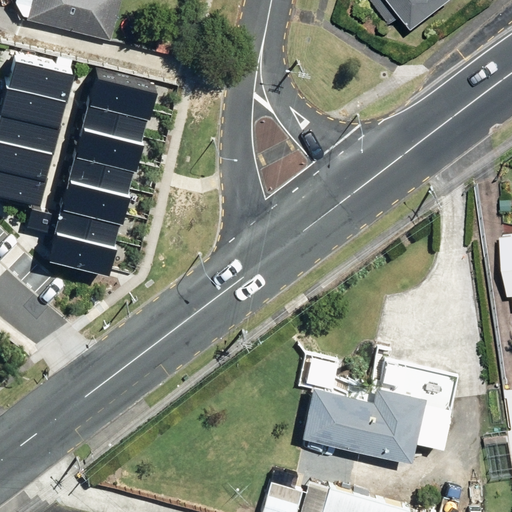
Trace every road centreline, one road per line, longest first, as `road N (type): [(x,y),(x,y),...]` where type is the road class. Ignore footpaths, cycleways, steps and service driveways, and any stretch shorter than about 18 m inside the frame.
road 1 (residential): [(284,249),(258,219),(241,175),(241,79),(261,24)]
road 2 (secondary): [(284,249),(101,386)]
road 3 (residential): [(261,24),(297,121),(367,182)]
road 4 (secondary): [(511,75),(367,182)]
road 5 (residential): [(0,282),(101,386)]
road 6 (secondary): [(101,386),(0,463)]
